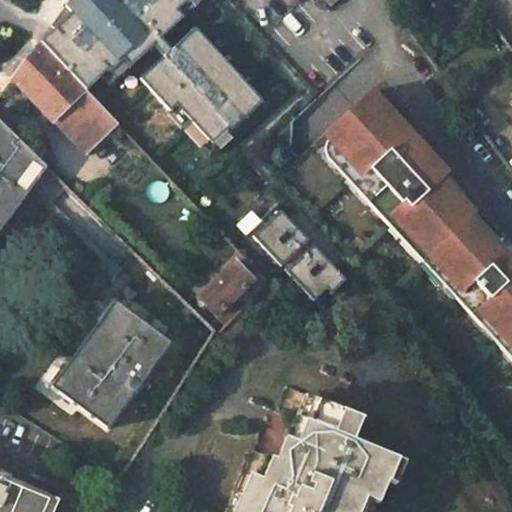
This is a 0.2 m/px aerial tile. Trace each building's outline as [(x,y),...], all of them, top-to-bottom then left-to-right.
[(59,32),(41,44),(87,91),(102,77),(111,86),(154,48),(164,60),(141,80),(210,158),(234,133),(230,131),(261,102),(195,31),(173,52),(162,39),(210,0),(72,0),(68,6),(52,29),(59,32)] [(336,0),(320,0),(328,8),(336,0)] [(273,31),(292,48),(302,37),(283,20),(273,31)] [(28,62),(15,79),(56,121),(87,91),(41,44),(28,62)] [(87,91),(56,121),(86,152),(118,122),(97,101),(87,91)] [(398,217),(450,273),(443,279),(484,322),(491,313),(508,330),(500,339),(511,351),(511,253),(511,251),(510,250),(507,247),(495,247),(493,223),(448,175),(443,181),(428,167),(419,166),(416,143),(407,133),(402,138),(386,120),(390,116),(369,93),(324,135),(343,155),(337,161),(365,190),(361,194),(390,224),(398,217)] [(11,221),(50,169),(0,120),(0,220),(4,215),(11,221)] [(416,143),(419,166),(428,167),(443,181),(448,175),(416,143)] [(282,265),(309,241),(278,206),(251,229),(282,265)] [(0,234),(11,221),(4,215),(0,220),(0,234)] [(390,224),(443,279),(450,273),(398,217),(390,224)] [(495,247),(507,247),(510,250),(511,251),(511,249),(511,242),(493,223),(495,247)] [(346,277),(317,245),(289,270),(322,302),(346,277)] [(256,279),(238,261),(201,297),(218,316),(256,279)] [(106,327),(120,306),(113,301),(99,322),(106,327)] [(149,371),(170,341),(120,306),(106,327),(99,322),(88,336),(96,341),(88,352),(81,347),(63,372),(71,378),(59,394),(108,429),(134,392),(135,392),(150,371),(149,371)] [(484,322),(500,339),(508,330),(491,313),(484,322)] [(88,352),(96,341),(88,336),(81,347),(88,352)] [(59,394),(71,378),(63,372),(52,389),(59,394)] [(397,480),(406,458),(355,437),(365,414),(318,395),(309,417),(299,414),(270,479),(253,472),(243,494),(234,490),(224,511),(354,511),(362,491),(380,499),(389,477),(397,480)] [(0,511),(54,511),(60,501),(11,479),(13,476),(0,469),(0,511)]
